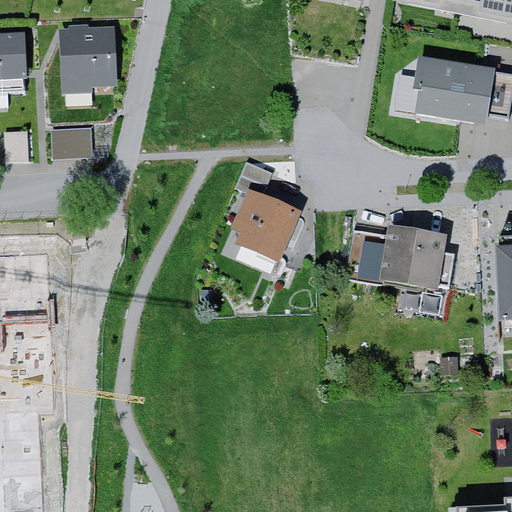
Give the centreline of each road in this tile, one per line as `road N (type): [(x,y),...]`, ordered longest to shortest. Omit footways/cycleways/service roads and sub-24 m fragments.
road 1 (residential): [(0,199),(118,192),(161,0)]
road 2 (residential): [(511,169),(373,173),(296,151)]
